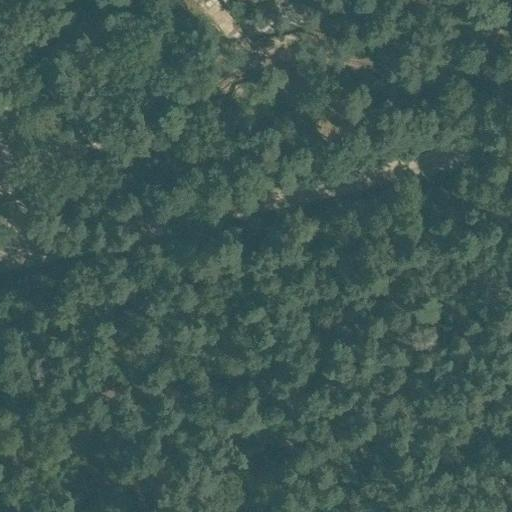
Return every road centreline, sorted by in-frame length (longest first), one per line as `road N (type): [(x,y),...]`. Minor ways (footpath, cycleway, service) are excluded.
road 1 (track): [(507,0),(496,41),(459,69),(411,72),(283,49),(262,57),(154,146),(106,147),(42,168),(0,197)]
road 2 (track): [(511,129),(0,255)]
